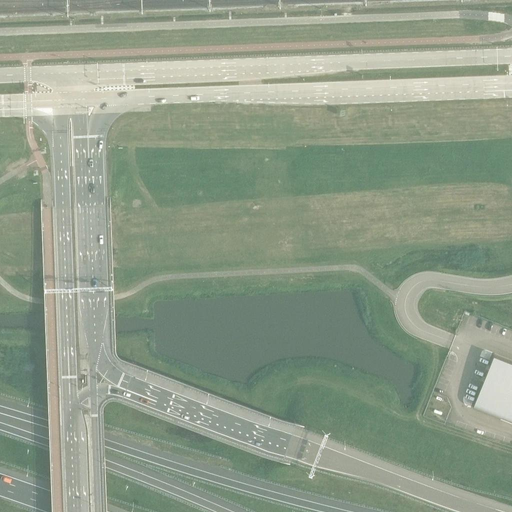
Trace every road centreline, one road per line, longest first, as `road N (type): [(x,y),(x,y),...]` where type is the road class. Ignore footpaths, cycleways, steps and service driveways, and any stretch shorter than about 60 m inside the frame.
road 1 (secondary): [(511,56),(76,72)]
road 2 (secondary): [(89,103),(511,84)]
road 3 (motorway): [(334,511),(0,408)]
road 4 (motorway): [(445,499),(143,385)]
road 5 (tertiary): [(59,103),(69,408)]
road 6 (tertiary): [(93,347),(89,103)]
road 7 (motorway): [(223,511),(0,426)]
road 8 (tertiary): [(98,511),(95,387)]
